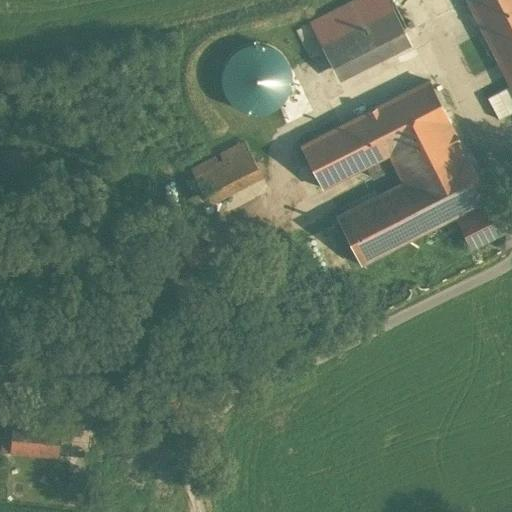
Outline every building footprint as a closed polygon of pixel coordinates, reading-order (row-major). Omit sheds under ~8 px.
[(387,0),(349,0),(307,21),(337,80),(410,44),(387,0)] [(511,0),(468,0),(469,0),(511,86),(511,0)] [(388,155),(403,182),(464,152),(428,81),(300,145),(321,188),(388,155)] [(244,141),(191,169),(209,206),(262,178),(244,141)] [(464,152),(403,182),(335,216),(360,264),(487,199),(464,152)] [(202,258),(179,213),(152,226),(154,229),(176,271),(202,258)] [(176,271),(154,229),(137,238),(159,280),(176,271)] [(62,427),(7,422),(5,450),(59,455),(62,427)]
